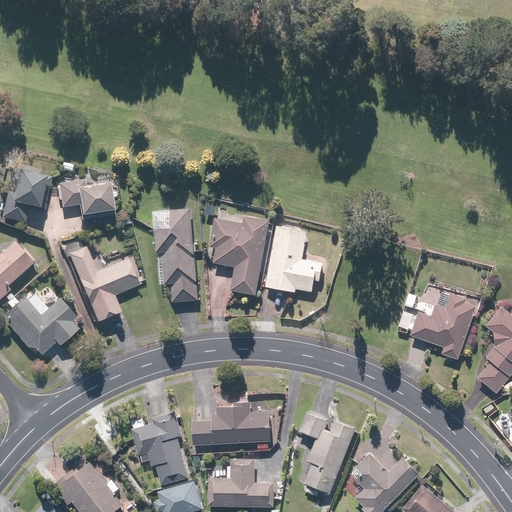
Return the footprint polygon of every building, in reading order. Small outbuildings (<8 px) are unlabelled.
[(9,190),(3,217),(28,221),(31,203),(44,205),(50,173),(22,167),(18,191),(9,190)] [(60,182),(63,205),(82,203),(83,212),(117,209),(114,181),(86,184),(86,179),(60,182)] [(211,203),(205,206),(205,212),(210,216),(216,214),(216,207),(211,203)] [(191,314),(200,313),(199,301),(201,300),(192,207),(155,211),(159,251),(166,251),(169,283),(174,282),(176,302),(189,300),(191,314)] [(258,294),(271,221),(246,216),(245,222),(216,217),(211,244),(220,246),(217,263),(238,266),(233,290),(258,294)] [(303,260),(308,229),(277,224),(268,287),(298,291),(298,288),(315,291),(316,279),(323,280),(326,263),(303,260)] [(0,299),(13,288),(9,284),(37,260),(18,239),(0,255),(0,299)] [(87,245),(69,252),(97,321),(123,311),(116,293),(140,283),(130,258),(98,271),(87,245)] [(452,291),(447,308),(437,304),(434,315),(420,311),(413,336),(445,346),(443,353),(461,358),(477,306),(466,303),(468,296),(452,291)] [(15,316),(10,321),(32,346),(35,344),(43,353),(57,340),(61,345),(81,327),(75,319),(78,316),(61,296),(49,307),(37,292),(28,300),(26,298),(11,311),(15,316)] [(420,295),(410,292),(406,306),(416,309),(420,295)] [(480,377),(499,392),(511,376),(511,312),(504,306),(488,325),(496,331),(497,345),(489,356),(494,360),(480,377)] [(415,313),(405,310),(400,326),(410,329),(415,313)] [(193,419),(194,443),(273,439),(272,409),(253,410),(253,399),(235,400),(235,403),(218,403),(218,412),(214,412),(214,418),(193,419)] [(331,493),(358,425),(337,417),(336,419),(309,409),(300,431),(317,438),(309,459),(314,461),(305,483),(331,493)] [(145,417),(132,420),(142,461),(152,459),(154,467),(159,466),(163,484),(191,477),(181,437),(184,436),(177,410),(154,416),(155,420),(146,423),(145,417)] [(366,486),(357,496),(365,504),(363,505),(370,511),(380,511),(421,471),(405,455),(390,470),(371,451),(358,464),(365,471),(358,478),(366,486)] [(210,475),(209,504),(276,505),(276,481),(257,481),(257,457),(233,456),(233,464),(223,464),(223,476),(210,475)] [(78,464),(54,483),(70,503),(74,499),(84,511),(114,511),(126,503),(116,491),(122,487),(113,476),(110,479),(104,471),(102,473),(91,459),(80,467),(78,464)] [(453,511),(456,509),(424,482),(403,507),(409,511),(453,511)] [(64,511),(49,498),(36,511),(64,511)]
